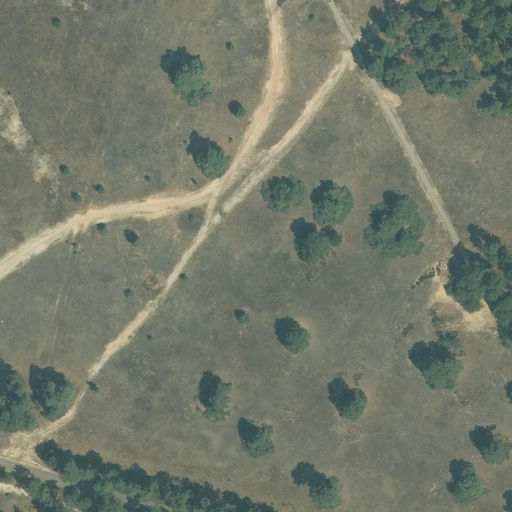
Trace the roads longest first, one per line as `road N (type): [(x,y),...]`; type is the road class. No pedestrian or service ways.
road 1 (unknown): [(0,266),(71,224),(213,192),(268,107),(273,0)]
road 2 (unclassified): [(165,511),(0,465)]
